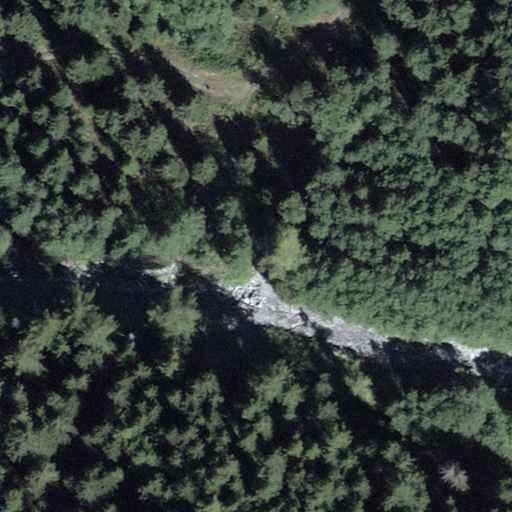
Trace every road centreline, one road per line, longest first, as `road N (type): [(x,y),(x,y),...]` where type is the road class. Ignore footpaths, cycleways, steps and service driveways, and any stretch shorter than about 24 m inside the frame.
road 1 (track): [(367,0),(322,41),(245,89),(198,83),(123,52),(0,62)]
road 2 (track): [(0,500),(52,478),(97,441),(106,404),(148,367),(249,322)]
